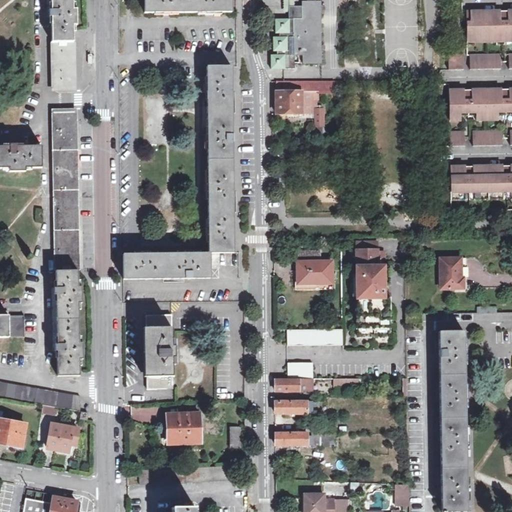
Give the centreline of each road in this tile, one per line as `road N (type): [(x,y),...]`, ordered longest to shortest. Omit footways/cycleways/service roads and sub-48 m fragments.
road 1 (residential): [(264,511),(259,76),(248,57),(251,0)]
road 2 (tertiary): [(101,0),(108,489)]
